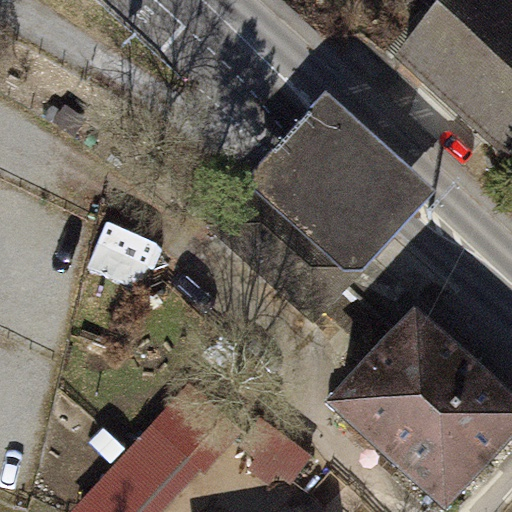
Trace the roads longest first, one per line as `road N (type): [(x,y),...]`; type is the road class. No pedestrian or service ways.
road 1 (primary): [(222,9),(277,137),(387,237),(510,277)]
road 2 (primary): [(510,277),(476,209),(290,38),(222,9)]
